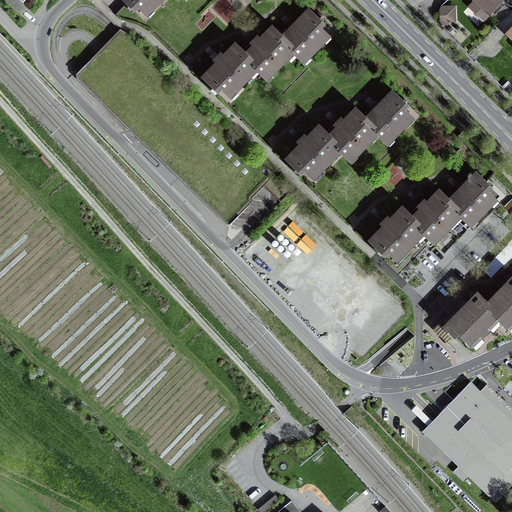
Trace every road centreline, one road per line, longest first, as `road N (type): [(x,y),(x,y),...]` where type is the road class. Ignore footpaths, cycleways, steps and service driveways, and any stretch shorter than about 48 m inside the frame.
road 1 (tertiary): [(361,380),(320,353),(55,74),(43,32),(69,0)]
road 2 (track): [(0,101),(300,435)]
road 3 (secondary): [(372,0),(511,139)]
road 4 (residential): [(361,380),(320,426),(265,445),(261,472),(288,492)]
road 5 (tertiary): [(511,348),(421,382),(361,380)]
